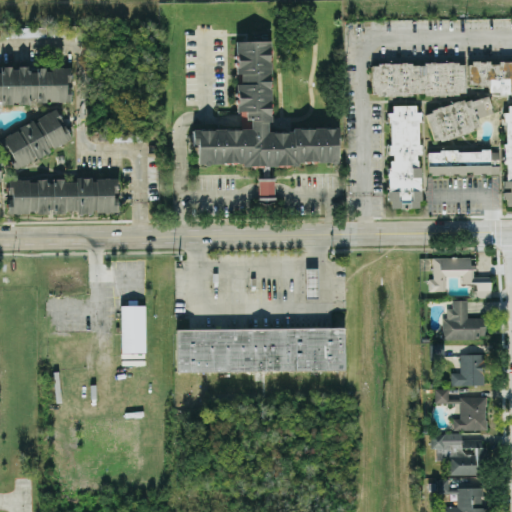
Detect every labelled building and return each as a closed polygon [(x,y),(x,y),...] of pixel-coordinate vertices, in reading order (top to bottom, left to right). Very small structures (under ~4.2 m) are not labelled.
[(10,27),(64,26),(64,36),(10,37),(10,27)] [(337,129),(269,129),(269,40),(235,40),(235,111),(245,111),(245,119),(250,119),(250,129),(192,129),(192,145),(197,145),(197,164),(297,165),(297,162),(337,162),(337,129)] [(511,93),(499,93),(499,91),(488,91),(488,85),(481,85),(481,84),(468,84),(467,64),(471,64),(471,60),(478,60),(478,61),(484,61),(484,60),(489,60),(489,63),(498,63),(498,60),(511,60),(511,93)] [(465,64),(465,92),(458,92),(458,94),(424,95),(424,92),(412,92),(412,95),(378,96),(378,93),(372,93),(371,65),(378,65),(378,62),(411,62),(411,65),(424,64),(424,62),(458,61),(458,64),(465,64)] [(70,100),(70,94),(72,94),(72,74),(69,74),(69,67),(50,67),(50,70),(44,70),(44,67),(37,67),(37,71),(28,71),(28,65),(17,65),(17,69),(11,69),(11,66),(2,66),(2,73),(0,73),(0,101),(1,101),(1,104),(12,104),(12,100),(18,100),(18,104),(29,104),(29,97),(36,97),(36,101),(45,101),(45,97),(50,97),(50,100),(70,100)] [(425,114),(434,140),(441,138),(441,140),(472,129),(471,127),(478,125),(476,117),(493,111),(488,95),(471,100),(471,98),(464,100),(464,98),(431,109),(432,111),(425,114)] [(392,105),(392,111),(387,111),(387,121),(390,121),(391,144),(387,144),(388,154),(393,154),(393,159),(389,160),(390,166),(387,167),(388,200),(390,200),(390,207),(419,207),(419,200),(422,200),(421,190),(420,190),(420,176),(421,176),(421,166),(418,166),(418,159),(416,159),(416,153),(421,153),(421,143),(419,143),(418,121),(421,121),(420,111),(416,111),(415,104),(392,105)] [(507,104),(511,104),(511,205),(507,205),(507,198),(504,198),(504,192),(508,192),(508,187),(503,187),(503,180),(505,180),(505,173),(506,173),(506,163),(503,163),(503,143),(506,143),(506,121),(502,121),(502,111),(507,111),(507,104)] [(54,108),(61,120),(58,122),(61,127),(64,125),(71,137),(64,141),(53,148),(51,146),(48,147),(51,151),(36,159),(34,156),(33,156),(34,159),(14,170),(7,157),(11,154),(9,150),(5,152),(0,143),(0,138),(16,130),(17,132),(21,130),(19,126),(32,119),(34,123),(38,120),(37,118),(54,108)] [(110,131),(110,141),(142,141),(142,131),(110,131)] [(427,152),(439,152),(439,149),(456,149),(456,151),(481,151),(481,149),(489,149),(489,151),(499,151),(499,173),(490,173),(490,174),(486,174),(486,172),(479,172),(479,174),(445,175),(445,173),(439,173),(439,175),(431,175),(431,172),(427,172),(427,152)] [(117,212),(95,212),(95,210),(92,210),(92,214),(75,214),(75,210),(64,210),(64,214),(52,214),(52,209),(48,209),(48,214),(35,214),(35,211),(28,211),(28,213),(20,213),(20,214),(15,214),(15,213),(8,213),(7,199),(11,199),(11,193),(7,193),(7,180),(27,180),(27,182),(36,182),(36,179),(45,179),(45,178),(48,178),(48,174),(52,174),(53,178),(54,178),(54,179),(63,179),(63,181),(76,181),(76,177),(90,177),(90,181),(95,181),(95,178),(116,178),(116,182),(117,182),(117,188),(116,188),(116,193),(119,193),(120,204),(117,204),(117,212)] [(274,199),(274,178),(258,177),(258,199),(274,199)] [(470,257),(433,257),(433,279),(429,279),(429,291),(445,290),(445,275),(462,275),(462,283),(477,283),(477,290),(473,290),(473,298),(491,297),(491,276),(474,276),(474,270),(476,270),(476,264),(470,264),(470,257)] [(305,296),(317,296),(317,267),(305,268),(305,296)] [(467,299),(452,299),(452,308),(446,308),(446,317),(442,317),(442,339),(479,338),(479,335),(485,335),(484,325),(488,325),(488,316),(467,317),(467,299)] [(121,352),(120,305),(141,305),(142,351),(121,352)] [(175,329),(176,372),(344,370),(343,327),(175,329)] [(444,343),(429,343),(429,360),(444,359),(444,343)] [(459,354),(485,353),(485,384),(450,385),(450,372),(460,372),(459,354)] [(434,388),(448,388),(448,398),(459,398),(459,396),(486,396),(487,429),(453,429),(452,418),(459,418),(459,402),(434,402),(434,388)] [(430,433),(430,447),(435,447),(436,459),(448,459),(448,474),(477,473),(477,448),(481,447),(481,438),(461,439),(461,431),(444,432),(444,433),(430,433)] [(434,479),(448,478),(448,488),(456,488),(456,487),(482,486),(482,496),(480,496),(480,507),(487,507),(487,511),(441,511),(441,506),(457,506),(456,492),(435,493),(434,479)]
